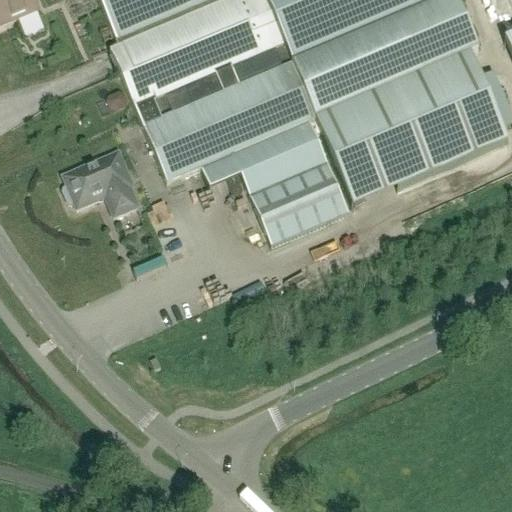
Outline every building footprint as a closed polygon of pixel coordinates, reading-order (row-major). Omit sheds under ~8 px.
[(0,0),(0,27),(36,12),(31,0),(0,0)] [(317,136),(350,214),(506,148),(468,59),(476,56),(453,1),(452,1),(451,0),(93,0),(116,53),(108,56),(166,192),(231,164),(269,252),(346,218),(311,139),(317,136)] [(511,70),(511,42),(502,46),(511,70)] [(116,157),(86,169),(61,180),(65,191),(62,192),(61,195),(67,207),(69,208),(72,207),(75,213),(103,201),(112,221),(136,211),(127,191),(130,189),(116,157)] [(230,245),(235,256),(255,248),(250,237),(230,245)] [(139,260),(142,272),(172,264),(169,251),(139,260)] [(214,266),(181,280),(194,312),(227,299),(214,266)]
